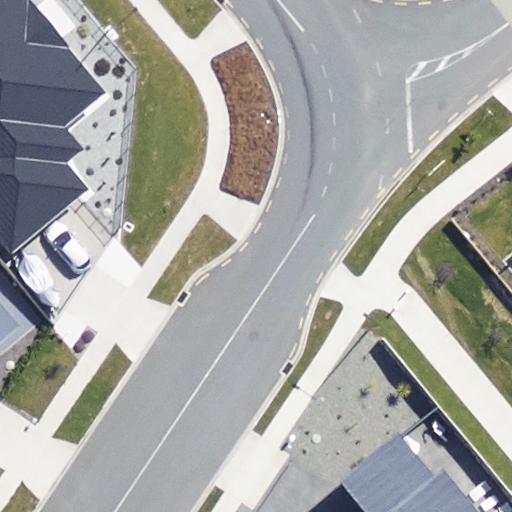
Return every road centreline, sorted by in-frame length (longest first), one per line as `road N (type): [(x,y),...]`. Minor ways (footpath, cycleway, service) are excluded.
road 1 (residential): [(114,511),(313,215),(331,162),(332,93)]
road 2 (residential): [(511,17),(446,61),(332,93)]
